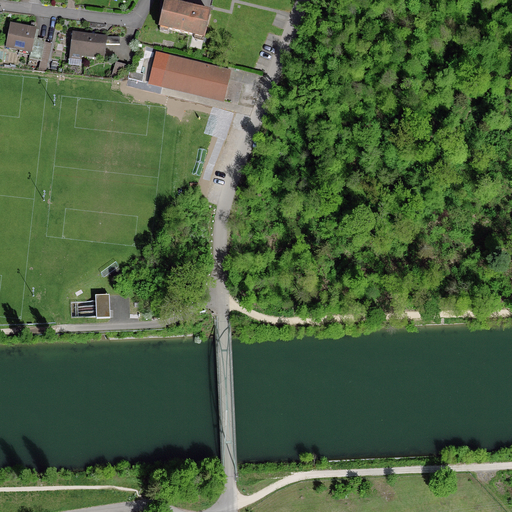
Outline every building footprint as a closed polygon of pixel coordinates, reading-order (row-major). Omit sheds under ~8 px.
[(208,14),(165,4),(159,28),(203,38),(208,14)] [(33,41),(35,31),(10,26),(5,47),(30,52),(28,59),(40,61),(43,43),(33,41)] [(103,55),(105,38),(72,34),(70,55),(102,59),(103,55)] [(170,56),(162,85),(222,100),(229,72),(170,56)] [(143,60),(137,58),(134,73),(139,74),(143,60)] [(128,72),(127,79),(141,83),(143,75),(139,74),(134,73),(128,72)] [(109,319),(108,296),(94,297),(95,319),(109,319)]
